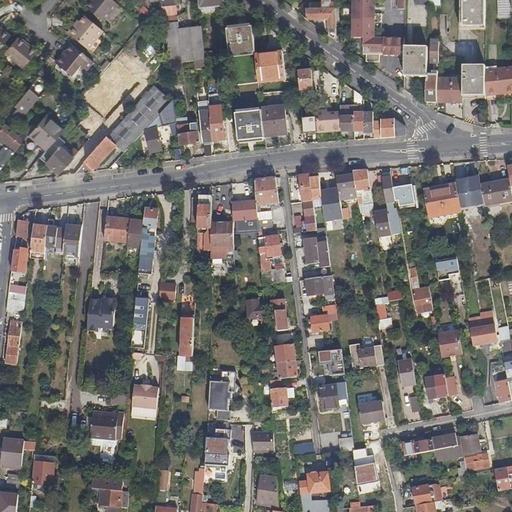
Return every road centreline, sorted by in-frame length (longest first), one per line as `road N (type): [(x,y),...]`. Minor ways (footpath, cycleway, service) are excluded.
road 1 (residential): [(317,449),(280,161)]
road 2 (tertiary): [(9,199),(280,161)]
road 3 (unclassified): [(438,148),(416,115),(263,0)]
road 4 (tertiary): [(280,161),(438,148)]
road 5 (residential): [(380,437),(511,409)]
